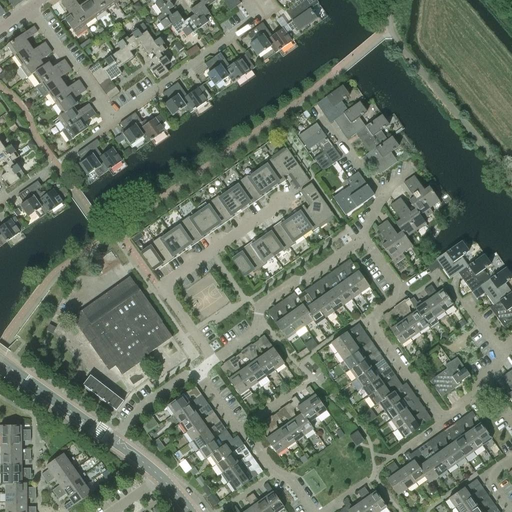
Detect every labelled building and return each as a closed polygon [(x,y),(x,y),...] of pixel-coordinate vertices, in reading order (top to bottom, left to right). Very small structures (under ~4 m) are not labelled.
[(87,29),(85,25),(66,0),(64,0),(61,3),(69,14),(64,18),(77,37),(87,29)] [(66,0),(85,25),(95,18),(85,3),(79,7),(74,0),(66,0)] [(95,18),(105,11),(97,0),(89,0),(85,3),(95,18)] [(116,4),(113,0),(97,0),(105,11),(116,4)] [(151,0),(161,14),(162,15),(168,10),(168,11),(173,7),(170,2),(172,0),(151,0)] [(199,0),(201,2),(205,8),(216,1),(215,0),(199,0)] [(240,4),(237,0),(234,0),(226,6),(230,11),(240,4)] [(316,0),(301,0),(294,5),(285,11),(292,21),(287,25),(294,35),(317,19),(310,9),(318,3),(316,0)] [(201,2),(190,10),(194,15),(189,18),(197,30),(208,22),(204,17),(209,13),(205,8),(201,2)] [(171,28),(182,20),(177,12),(171,15),(168,11),(168,10),(162,15),(161,14),(156,18),(164,29),(170,25),(171,28)] [(197,30),(189,18),(184,22),(182,20),(171,28),(177,36),(182,32),(186,37),(197,30)] [(257,27),(275,53),(291,42),(282,29),(271,36),(262,23),(257,27)] [(7,45),(14,56),(29,45),(26,40),(37,32),(33,27),(7,45)] [(275,53),(257,27),(247,34),(252,42),(249,44),(257,56),(270,47),(275,53)] [(127,37),(136,51),(141,47),(152,39),(147,31),(141,35),(138,30),(127,37)] [(115,53),(123,65),(134,57),(131,54),(136,51),(127,37),(116,45),(120,50),(115,53)] [(152,39),(141,47),(147,55),(152,52),(156,56),(156,57),(162,52),(167,49),(160,38),(154,42),(152,39)] [(178,42),(174,45),(179,51),(183,48),(178,42)] [(33,51),(29,45),(14,56),(22,66),(48,48),(44,43),(33,51)] [(44,66),(40,61),(52,53),(48,48),(22,66),(18,69),(26,79),(30,76),(34,73),(44,66)] [(156,57),(156,56),(150,60),(154,65),(149,69),(157,80),(168,72),(164,67),(170,63),(162,52),(156,57)] [(111,81),(121,73),(118,68),(123,65),(115,53),(104,61),(108,66),(103,69),(102,70),(105,73),(108,78),(111,81)] [(220,53),(214,57),(233,83),(249,72),(254,68),(249,62),(245,55),(240,59),(229,66),(220,53)] [(233,83),(214,57),(204,64),(210,72),(207,74),(215,86),(228,77),(232,83),(233,83)] [(48,63),(44,66),(34,73),(30,76),(37,86),(67,65),(64,60),(52,68),(48,63)] [(91,75),(102,68),(98,62),(88,70),(91,75)] [(37,86),(36,87),(44,97),(48,94),(63,83),(60,78),(71,70),(67,65),(37,86)] [(102,68),(91,75),(95,80),(105,73),(102,70),(103,69),(102,68)] [(105,73),(95,80),(98,85),(108,78),(105,73)] [(102,89),(112,82),(111,81),(108,78),(98,85),(102,89)] [(67,88),(63,83),(48,94),(56,104),(82,86),(78,80),(67,88)] [(115,87),(115,86),(112,82),(102,89),(105,94),(115,87)] [(172,87),(190,113),(211,98),(202,85),(185,97),(183,94),(184,93),(177,83),(172,87)] [(56,104),(63,114),(73,107),(73,108),(78,104),(74,99),(86,91),(82,86),(56,104)] [(348,111),(348,110),(341,101),(349,96),(342,86),(316,104),(330,124),(334,121),(334,120),(348,111)] [(119,92),(115,87),(105,94),(109,99),(119,92)] [(190,113),(172,87),(162,94),(166,99),(169,96),(171,99),(164,104),(172,116),(185,107),(190,113)] [(334,120),(334,121),(347,140),(356,134),(365,127),(359,118),(367,112),(360,102),(348,110),(348,111),(334,120)] [(76,113),(73,108),(73,107),(63,114),(58,118),(65,128),(91,110),(88,105),(76,113)] [(95,115),(91,110),(65,128),(62,131),(69,141),(88,128),(84,123),(95,115)] [(129,117),(147,143),(169,128),(160,115),(144,126),(135,113),(129,117)] [(356,134),(369,153),(387,140),(381,131),(389,125),(382,115),(365,127),(356,134)] [(147,143),(129,117),(119,124),(125,132),(122,134),(130,145),(143,136),(147,143)] [(314,159),(323,171),(341,159),(316,123),(298,136),(308,150),(317,144),(323,152),(314,159)] [(125,139),(122,134),(114,139),(118,144),(125,139)] [(369,153),(365,155),(379,175),(397,162),(390,152),(398,147),(391,137),(387,140),(369,153)] [(87,147),(105,173),(121,161),(112,148),(100,157),(98,154),(99,153),(96,148),(100,145),(97,140),(87,147)] [(0,162),(4,159),(7,164),(14,160),(19,157),(11,146),(6,150),(4,147),(0,150),(0,162)] [(105,173),(87,147),(77,154),(81,159),(84,156),(86,159),(79,164),(87,175),(94,171),(99,177),(105,173)] [(286,148),(270,159),(282,176),(283,176),(289,175),(299,188),(309,181),(286,148)] [(285,180),(283,176),(282,176),(270,159),(264,163),(266,166),(257,172),(269,188),(277,182),(279,185),(285,180)] [(25,176),(14,160),(7,164),(2,168),(6,173),(0,177),(8,188),(25,176)] [(247,175),(241,180),(256,201),(262,197),(260,194),(269,188),(257,172),(249,178),(247,175)] [(358,172),(346,180),(349,186),(333,198),(345,215),(374,195),(358,172)] [(414,176),(409,179),(429,208),(439,201),(429,187),(424,190),(414,176)] [(429,208),(409,179),(403,183),(414,198),(409,201),(411,204),(415,210),(415,209),(419,215),(423,220),(432,213),(429,208)] [(256,201),(241,180),(235,184),(237,186),(228,192),(240,209),(248,203),(250,205),(256,201)] [(37,181),(27,188),(46,214),(62,203),(53,190),(41,198),(39,195),(40,194),(37,190),(41,187),(37,181)] [(306,210),(318,228),(334,216),(311,183),(300,191),(310,205),(306,210)] [(46,214),(27,188),(17,195),(21,200),(24,198),(26,201),(20,206),(28,217),(35,212),(40,219),(46,214)] [(218,196),(212,200),(227,221),(233,217),(231,215),(240,209),(228,192),(220,198),(218,196)] [(400,198),(395,202),(415,231),(425,224),(423,220),(419,215),(415,209),(415,210),(411,204),(407,207),(400,198)] [(199,213),(211,229),(219,223),(221,225),(227,221),(212,200),(206,204),(205,203),(196,209),(199,213)] [(415,231),(395,202),(390,205),(400,220),(395,224),(401,232),(402,232),(406,238),(406,237),(415,231)] [(299,213),(290,219),(302,235),(310,229),(312,232),(318,228),(306,210),(304,206),(297,210),(299,213)] [(202,235),(211,229),(199,213),(191,219),(189,216),(183,220),(198,242),(204,238),(202,235)] [(15,217),(10,220),(17,230),(22,227),(15,217)] [(302,235),(290,219),(282,225),(280,223),(274,227),(289,248),(295,244),(293,241),(302,235)] [(0,239),(3,244),(20,233),(17,230),(10,220),(0,226),(0,239)] [(192,246),(198,242),(183,220),(177,225),(179,227),(170,233),(181,249),(190,243),(192,246)] [(387,220),(381,224),(402,253),(412,246),(406,237),(406,238),(402,232),(401,232),(397,235),(387,220)] [(405,257),(402,253),(381,224),(376,228),(387,242),(382,246),(395,264),(405,257)] [(270,233),(261,239),(273,256),(281,250),(283,252),(289,248),(274,227),(268,231),(270,233)] [(140,232),(131,239),(134,243),(143,237),(140,232)] [(160,237),(154,241),(169,262),(174,258),(173,256),(181,249),(170,233),(162,239),(160,237)] [(251,243),(245,247),(260,268),(266,264),(264,262),(273,256),(261,239),(253,245),(251,243)] [(163,266),(169,262),(154,241),(148,245),(149,248),(141,254),(152,270),(161,264),(163,266)] [(467,266),(461,257),(469,251),(462,241),(435,259),(449,279),(458,273),(467,266)] [(254,273),(260,268),(245,247),(239,251),(241,254),(232,260),(243,276),(252,270),(254,273)] [(458,273),(471,292),(480,286),(489,279),(483,270),(491,264),(484,254),(467,266),(458,273)] [(363,298),(360,294),(349,278),(348,278),(346,274),(341,266),(337,268),(341,273),(341,277),(338,280),(337,280),(340,284),(351,300),(354,304),(363,298)] [(485,294),(493,305),(511,292),(505,283),(511,278),(511,276),(506,267),(489,279),(480,286),(471,292),(477,300),(485,294)] [(346,274),(348,278),(349,278),(360,294),(369,287),(358,271),(353,275),(350,271),(346,274)] [(71,318),(89,343),(90,343),(106,366),(106,367),(109,371),(109,370),(115,366),(122,375),(149,355),(149,356),(150,356),(148,354),(156,349),(156,348),(171,337),(172,337),(161,322),(160,322),(144,299),(141,301),(138,298),(140,296),(139,294),(141,293),(130,277),(129,277),(129,278),(72,318),(72,317),(71,318)] [(329,286),(328,287),(331,290),(342,306),(351,300),(340,284),(337,280),(338,280),(335,277),(332,280),(332,284),(329,286)] [(431,285),(427,288),(444,312),(453,306),(442,290),(437,294),(431,285)] [(430,299),(424,302),(435,318),(444,312),(427,288),(424,290),(430,299)] [(333,312),(342,306),(331,290),(326,294),(323,290),(319,293),(322,297),(322,296),(333,312)] [(493,305),(489,307),(503,327),(511,320),(511,291),(511,292),(493,305)] [(306,302),(302,305),(313,321),(315,325),(325,318),(314,303),(313,303),(310,299),(311,299),(309,296),(305,298),(306,302)] [(325,318),(333,312),(322,296),(322,297),(317,300),(315,296),(311,299),(310,299),(313,303),(314,303),(325,318)] [(409,300),(412,304),(416,311),(417,310),(426,324),(427,324),(428,326),(429,328),(438,322),(435,318),(424,302),(422,304),(420,301),(417,303),(413,298),(409,300)] [(304,327),(313,321),(302,305),(297,309),(294,305),(290,308),(293,311),(304,327)] [(428,326),(427,324),(426,324),(417,310),(416,311),(412,314),(409,310),(405,313),(419,333),(428,326)] [(295,333),(304,327),(293,311),(288,315),(285,311),(281,314),(284,318),(284,317),(295,333)] [(410,339),(419,333),(405,313),(402,315),(404,319),(399,323),(410,339)] [(284,317),(284,318),(279,321),(276,317),(272,320),(286,340),(295,333),(284,317)] [(463,319),(459,323),(462,327),(463,326),(465,325),(467,324),(463,319)] [(410,339),(399,323),(394,326),(391,323),(387,326),(401,345),(410,339)] [(56,328),(49,325),(46,331),(52,334),(56,328)] [(331,343),(337,352),(353,341),(352,341),(349,336),(353,333),(350,329),(331,343)] [(337,352),(343,361),(359,350),(355,345),(359,342),(356,338),(352,341),(353,341),(337,352)] [(269,351),(264,355),(275,370),(284,364),(270,344),(266,347),(269,351)] [(343,361),(349,370),(365,359),(362,354),(365,351),(363,347),(359,350),(343,361)] [(266,377),(275,370),(264,355),(259,358),(256,354),(252,357),(266,377)] [(349,370),(356,379),(371,368),(371,367),(368,363),(372,360),(369,356),(365,359),(349,370)] [(257,383),(266,377),(252,357),(248,360),(251,363),(246,367),(257,383)] [(470,377),(457,357),(445,366),(447,369),(430,381),(441,397),(470,377)] [(356,379),(362,388),(378,377),(377,376),(374,372),(378,369),(375,365),(371,367),(371,368),(356,379)] [(248,389),(257,383),(246,367),(241,371),(238,367),(235,369),(248,389)] [(248,389),(235,369),(231,372),(233,376),(228,380),(239,395),(248,389)] [(511,380),(507,373),(501,377),(511,392),(507,395),(511,402),(511,380)] [(381,374),(377,376),(378,377),(362,388),(368,397),(384,386),(384,385),(380,380),(384,378),(381,374)] [(116,412),(120,406),(124,401),(94,378),(90,375),(82,386),(116,412)] [(375,406),(378,403),(390,395),(390,394),(387,389),(390,387),(387,383),(384,385),(384,386),(368,397),(375,406)] [(311,397),(306,401),(317,417),(326,410),(309,386),(305,389),(311,397)] [(378,403),(384,412),(400,401),(400,400),(397,396),(400,393),(398,389),(397,390),(397,389),(390,394),(390,395),(378,403)] [(187,392),(167,406),(174,415),(189,404),(189,403),(191,402),(189,400),(190,399),(190,398),(190,397),(189,396),(190,396),(187,392)] [(296,407),(301,414),(308,423),(309,423),(317,417),(306,401),(301,405),(295,397),(291,399),(293,402),(296,407)] [(404,398),(400,400),(400,401),(384,412),(391,420),(406,410),(406,409),(410,406),(410,407),(413,405),(411,401),(407,402),(404,398)] [(189,404),(174,415),(180,424),(196,413),(195,412),(197,411),(196,409),(196,408),(196,407),(196,406),(196,405),(193,401),(191,402),(189,403),(189,404)] [(391,420),(397,429),(413,418),(412,418),(409,413),(413,410),(410,407),(410,406),(406,409),(406,410),(391,420)] [(202,422),(202,421),(198,416),(202,414),(199,410),(197,411),(195,412),(196,413),(180,424),(186,433),(202,422)] [(313,429),(309,423),(308,423),(301,414),(296,417),(294,413),(290,416),(304,436),(313,429)] [(416,415),(412,418),(413,418),(397,429),(403,439),(419,427),(415,422),(419,419),(416,415)] [(295,442),(304,436),(290,416),(286,419),(289,423),(284,426),(295,442)] [(202,422),(186,433),(192,441),(208,430),(204,425),(208,423),(205,418),(202,421),(202,422)] [(146,421),(142,426),(147,433),(152,430),(146,421)] [(468,426),(471,430),(482,445),(491,439),(480,423),(475,427),(472,423),(468,426)] [(464,458),(473,452),(462,436),(459,432),(460,432),(454,424),(450,426),(454,432),(454,436),(450,439),(453,442),(464,458)] [(0,436),(30,436),(30,430),(21,430),(21,426),(0,426),(0,436)] [(286,448),(295,442),(284,426),(279,430),(276,426),(272,429),(286,448)] [(208,430),(192,441),(198,450),(214,439),(211,434),(215,431),(212,427),(208,430)] [(277,455),(286,448),(272,429),(269,431),(271,435),(266,439),(277,455)] [(473,452),(482,445),(471,430),(466,433),(463,429),(460,432),(459,432),(462,436),(473,452)] [(356,447),(364,441),(357,431),(349,437),(356,447)] [(0,436),(0,445),(21,445),(21,441),(30,441),(30,436),(0,436)] [(214,439),(198,450),(205,460),(210,456),(221,448),(220,448),(227,443),(225,440),(221,440),(218,436),(214,439)] [(232,454),(231,453),(228,448),(232,446),(229,442),(227,443),(220,448),(221,448),(210,456),(216,465),(232,454)] [(456,464),(464,458),(453,442),(448,446),(446,442),(441,445),(444,449),(445,448),(456,464)] [(21,445),(0,445),(0,455),(30,455),(30,449),(21,449),(21,445)] [(447,470),(456,464),(445,448),(444,449),(439,452),(437,448),(433,451),(435,455),(436,455),(447,470)] [(216,465),(222,473),(238,463),(238,462),(234,457),(238,455),(235,450),(231,453),(232,454),(216,465)] [(424,457),(426,461),(427,461),(438,477),(447,470),(436,455),(435,455),(433,451),(424,457)] [(416,483),(424,477),(425,476),(415,463),(416,463),(408,452),(404,455),(410,463),(405,467),(416,483)] [(41,475),(44,479),(69,462),(63,454),(46,466),(49,469),(41,475)] [(0,455),(0,465),(21,464),(21,460),(30,460),(30,455),(0,455)] [(222,473),(228,482),(244,471),(248,468),(248,469),(251,467),(248,463),(244,463),(241,459),(238,462),(238,463),(222,473)] [(183,461),(179,464),(179,465),(183,470),(185,473),(189,471),(190,470),(183,461)] [(425,476),(424,477),(429,483),(438,477),(427,461),(426,461),(422,464),(419,461),(416,463),(415,463),(425,476)] [(74,470),(69,462),(44,479),(47,484),(55,478),(57,482),(74,470)] [(390,465),(407,489),(416,483),(405,467),(399,471),(394,462),(390,465)] [(21,464),(0,465),(0,474),(30,474),(30,469),(21,469),(21,464)] [(398,495),(407,489),(390,465),(386,467),(392,476),(387,479),(398,495)] [(244,471),(228,482),(234,491),(235,492),(236,490),(237,490),(242,486),(243,486),(250,480),(257,476),(255,472),(251,472),(248,469),(248,468),(244,471)] [(55,495),(80,478),(74,470),(57,482),(60,485),(52,490),(55,495)] [(0,484),(5,484),(22,484),(22,483),(22,479),(31,479),(30,474),(0,474),(0,484)] [(86,485),(80,478),(55,495),(58,499),(66,494),(68,498),(86,485)] [(5,484),(5,493),(35,493),(35,488),(26,488),(26,483),(22,483),(22,484),(5,484)] [(269,495),(264,498),(273,511),(277,511),(284,508),(267,483),(263,486),(269,495)] [(86,485),(68,498),(71,501),(63,506),(67,511),(91,494),(86,485)] [(448,499),(455,508),(471,497),(470,496),(467,492),(471,489),(468,485),(448,499)] [(364,487),(360,490),(376,511),(379,511),(387,507),(375,491),(370,495),(364,487)] [(363,500),(357,504),(362,511),(376,511),(360,490),(357,492),(363,500)] [(5,493),(5,503),(26,503),(26,499),(35,499),(35,493),(5,493)] [(249,496),(260,511),(273,511),(264,498),(258,502),(253,494),(249,496)] [(455,508),(457,511),(467,511),(477,506),(477,505),(473,500),(477,498),(474,494),(470,496),(471,497),(455,508)] [(251,507),(246,511),(247,511),(260,511),(249,496),(245,499),(251,507)] [(342,502),(349,511),(362,511),(357,504),(352,508),(346,500),(342,502)] [(467,511),(481,511),(479,509),(483,507),(480,502),(477,505),(477,506),(467,511)] [(5,503),(5,511),(35,511),(36,507),(27,507),(26,503),(5,503)]
